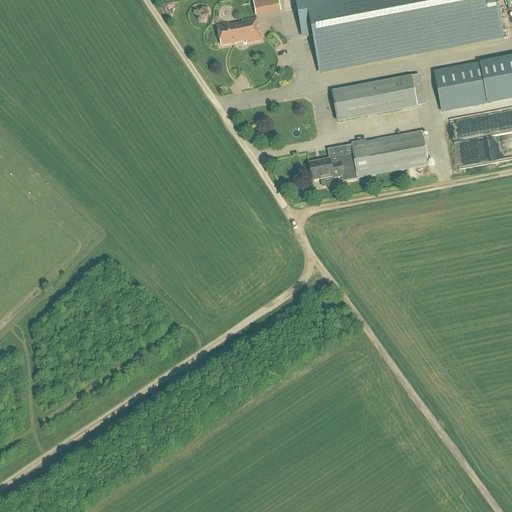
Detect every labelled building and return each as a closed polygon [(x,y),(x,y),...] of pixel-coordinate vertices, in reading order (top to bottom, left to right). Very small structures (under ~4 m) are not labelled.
[(277,0),(269,0),(271,10),(279,8),(277,0)] [(295,0),(303,39),(313,37),(317,60),(318,66),(501,31),(500,25),(495,0),(295,0)] [(293,8),(286,9),(288,25),(281,26),(282,35),(297,33),(293,8)] [(221,47),(246,43),(246,45),(261,42),(259,34),(258,34),(257,29),(258,28),(257,21),(242,23),(243,26),(229,28),(229,26),(217,28),(221,47)] [(444,113),(511,100),(511,59),(437,74),(444,113)] [(236,73),(235,79),(243,81),(244,75),(236,73)] [(338,124),(417,109),(412,79),(332,94),(338,124)] [(449,129),(450,136),(481,130),(480,124),(500,120),(498,107),(441,118),(443,130),(449,129)] [(428,167),(422,134),(366,145),(366,143),(351,145),(358,180),(428,167)] [(482,161),(494,159),(493,152),(481,154),(482,161)] [(331,167),(330,162),(309,166),(312,182),(333,178),(333,180),(343,178),(341,165),(331,167)]
